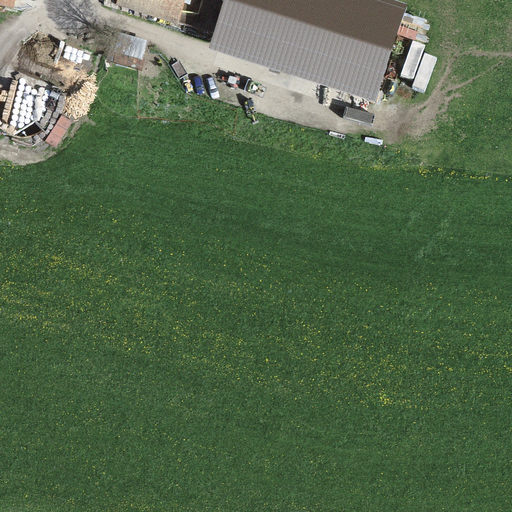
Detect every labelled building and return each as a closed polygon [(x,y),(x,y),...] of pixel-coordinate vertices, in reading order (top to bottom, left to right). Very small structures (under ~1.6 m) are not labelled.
[(0,0),(0,6),(10,9),(12,0),(0,0)] [(181,0),(100,0),(174,23),(181,0)] [(399,15),(351,0),(235,0),(224,38),(376,87),(399,15)] [(145,59),(146,35),(113,32),(111,57),(145,59)] [(62,53),(62,67),(41,67),(41,79),(90,80),(90,54),(62,53)] [(0,137),(6,142),(19,145),(32,143),(43,136),(51,125),(54,113),(52,100),(45,89),(34,81),(21,78),(8,80),(0,85),(0,137)]
